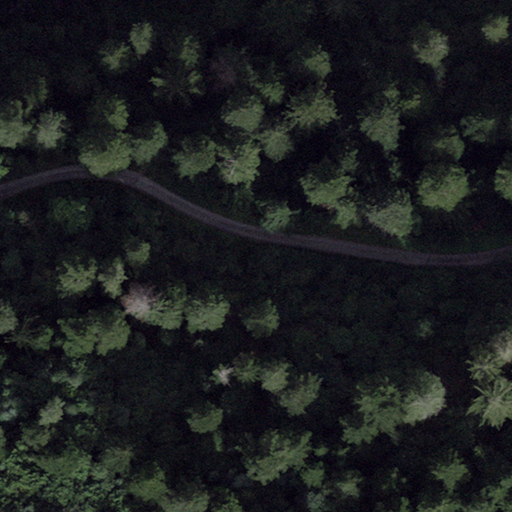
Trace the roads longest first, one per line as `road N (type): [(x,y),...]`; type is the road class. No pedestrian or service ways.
road 1 (track): [(0,195),(56,175),(103,176),(278,239),(483,264),(511,258)]
road 2 (track): [(157,511),(76,486),(5,479)]
